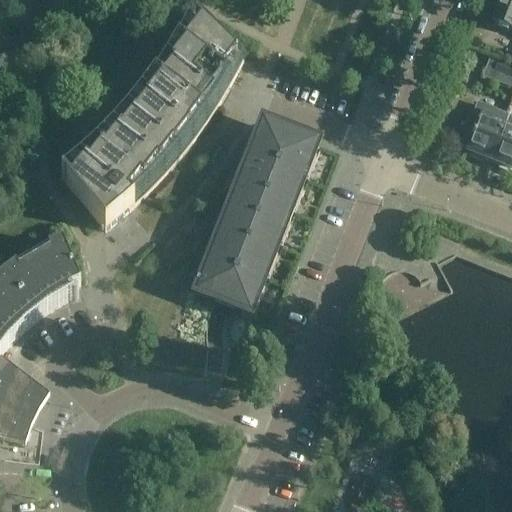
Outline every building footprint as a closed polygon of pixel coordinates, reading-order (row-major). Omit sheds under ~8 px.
[(511,0),(499,0),(496,9),(499,10),(493,26),(511,33),(511,0)] [(221,104),(229,90),(232,85),(243,64),(192,14),(186,28),(178,42),(175,48),(167,62),(164,67),(156,81),(152,86),(143,99),(139,104),(129,116),(125,121),(114,133),(110,138),(99,149),(94,154),(82,165),(78,169),(61,182),(101,229),(105,234),(116,225),(129,214),(135,209),(148,196),(152,192),(163,180),(168,176),(178,163),(182,159),(196,141),(205,128),(209,123),(221,104)] [(494,76),(511,82),(511,68),(499,64),(494,76)] [(490,164),(505,125),(508,117),(478,106),(472,123),(468,121),(464,133),(467,134),(462,149),(468,151),(467,155),(471,156),(470,158),(480,162),(481,160),(490,164)] [(511,118),(508,117),(505,125),(490,164),(500,168),(499,170),(509,174),(510,171),(511,172),(511,118)] [(254,322),(296,214),(321,151),(258,126),(245,159),(205,260),(192,294),(243,314),(241,318),(254,322)] [(0,511),(0,441),(25,448),(26,446),(25,446),(31,429),(39,413),(49,398),(50,397),(1,360),(8,350),(26,332),(47,315),(70,302),(69,298),(72,296),(71,294),(81,290),(63,247),(48,253),(15,272),(0,284),(0,511)] [(342,391),(337,405),(348,409),(354,396),(342,391)]
